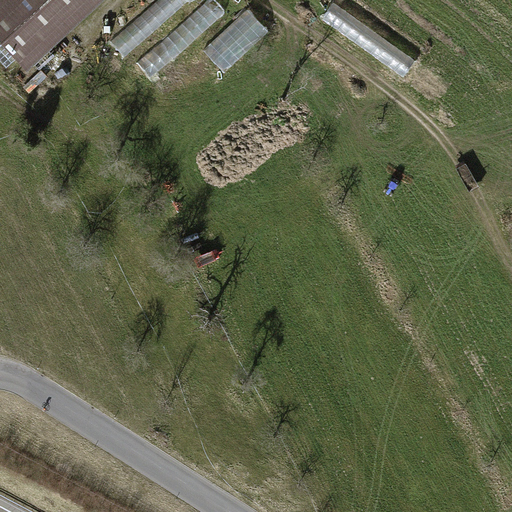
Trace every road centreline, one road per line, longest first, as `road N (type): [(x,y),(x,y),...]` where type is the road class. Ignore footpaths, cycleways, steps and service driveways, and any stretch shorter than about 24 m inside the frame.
road 1 (track): [(261,0),(430,126),(511,253)]
road 2 (unclassified): [(0,374),(226,511)]
